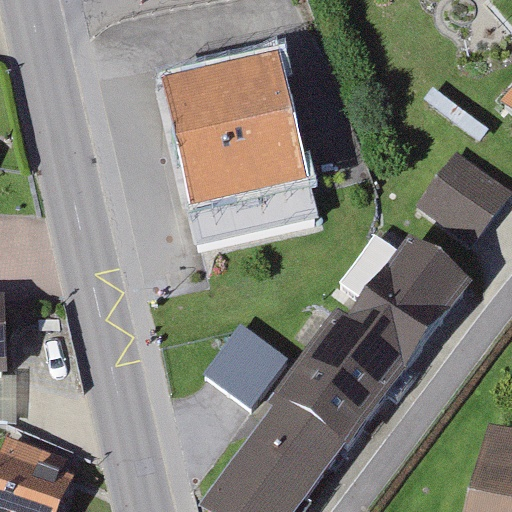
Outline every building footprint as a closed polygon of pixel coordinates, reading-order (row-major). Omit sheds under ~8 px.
[(301,67),(183,95),(213,221),(331,193),(301,67)] [(511,165),(487,149),(445,214),(511,256),(511,165)] [(375,300),(400,251),(376,239),(351,288),(375,300)] [(326,511),(493,296),(423,242),(214,511),(326,511)] [(26,311),(0,311),(0,386),(27,386),(26,311)] [(298,372),(250,336),(213,385),(261,420),(298,372)] [(83,511),(97,479),(11,445),(0,472),(0,511),(83,511)] [(511,511),(511,448),(500,446),(483,511),(511,511)]
